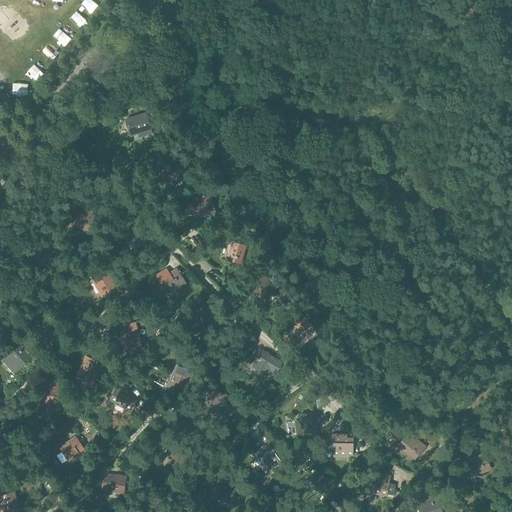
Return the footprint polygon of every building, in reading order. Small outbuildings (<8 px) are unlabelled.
[(130,137),(152,131),(147,113),(125,120),(130,137)] [(179,164),(160,162),(159,182),(178,183),(178,179),(183,179),(184,169),(179,168),(179,164)] [(194,200),(194,201),(185,205),(189,217),(199,213),(201,218),(216,213),(209,194),(194,200)] [(73,209),(68,226),(90,232),(95,213),(87,211),(86,213),(73,209)] [(139,247),(146,241),(136,227),(121,235),(132,251),(139,247)] [(242,265),(247,246),(229,241),(226,252),(228,253),(226,260),(242,265)] [(38,267),(59,255),(51,243),(31,256),(38,267)] [(118,288),(113,280),(107,268),(90,277),(101,297),(118,288)] [(176,269),(169,273),(166,268),(155,275),(162,285),(163,284),(169,294),(186,284),(176,269)] [(264,276),(248,288),(258,303),(275,291),(264,276)] [(206,302),(193,319),(211,333),(222,319),(213,312),(216,309),(206,302)] [(300,314),(290,323),(297,331),(293,335),(299,342),(302,339),(306,343),(317,333),(309,324),(308,324),(300,314)] [(59,343),(52,333),(46,325),(48,323),(43,316),(31,325),(49,350),(59,343)] [(135,323),(119,328),(121,338),(119,338),(122,350),(131,348),(133,356),(143,353),(135,323)] [(32,358),(17,342),(0,357),(0,359),(14,375),(32,358)] [(263,351),(256,360),(252,368),(267,377),(271,371),(275,374),(283,363),(263,351)] [(76,374),(86,379),(84,384),(93,388),(95,382),(94,382),(102,365),(94,360),(85,356),(76,374)] [(195,373),(176,364),(165,389),(178,394),(182,385),(188,388),(195,373)] [(120,381),(110,401),(130,412),(136,401),(126,395),(130,386),(120,381)] [(59,385),(44,382),(39,407),(59,411),(62,395),(57,394),(59,385)] [(209,389),(202,411),(219,416),(222,406),(225,407),(228,395),(209,389)] [(301,420),(295,421),(297,435),(317,431),(316,424),(320,423),(318,412),(300,415),(301,420)] [(414,461),(426,447),(409,432),(397,446),(414,461)] [(354,439),(342,438),(342,435),(332,434),(331,443),(334,443),(333,456),(353,456),(354,439)] [(69,462),(86,451),(75,436),(63,444),(61,442),(57,444),(69,462)] [(266,444),(251,455),(265,474),(281,463),(266,444)] [(170,448),(157,463),(162,467),(163,465),(170,470),(169,473),(174,477),(176,474),(186,462),(188,459),(184,455),(182,457),(170,448)] [(471,479),(491,470),(484,453),(463,463),(471,479)] [(319,476),(314,472),(309,478),(310,479),(310,478),(314,482),(312,485),(325,496),(322,499),(328,503),(328,504),(340,489),(327,478),(325,481),(319,476)] [(368,494),(367,498),(381,500),(382,496),(386,496),(388,484),(390,475),(371,472),(368,494)] [(103,482),(101,490),(123,494),(126,476),(115,474),(115,476),(107,474),(106,482),(103,482)] [(220,475),(211,496),(229,504),(238,483),(220,475)] [(388,484),(386,496),(393,497),(395,485),(388,484)] [(424,498),(416,501),(419,511),(441,511),(437,494),(429,497),(430,499),(425,501),(424,498)] [(4,511),(20,511),(16,495),(1,499),(4,511)]
